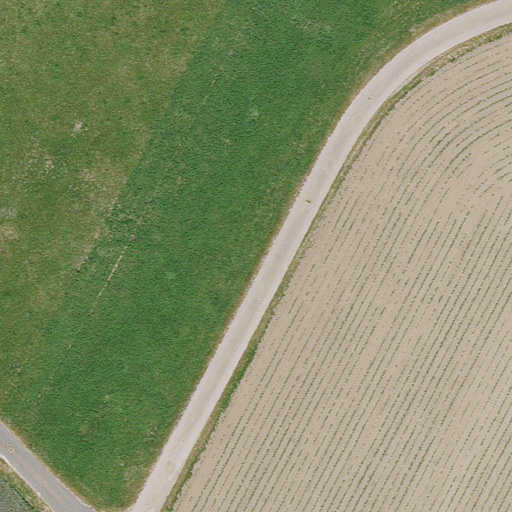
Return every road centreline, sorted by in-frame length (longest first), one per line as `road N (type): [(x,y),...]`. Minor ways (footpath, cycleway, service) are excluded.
road 1 (track): [(156,511),(350,149),(419,62),(511,12)]
road 2 (track): [(89,511),(0,421)]
